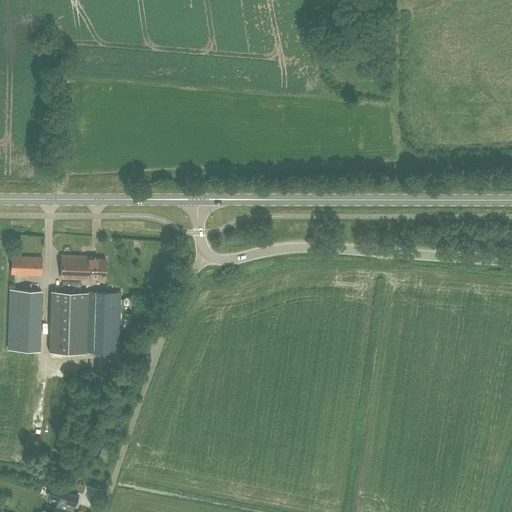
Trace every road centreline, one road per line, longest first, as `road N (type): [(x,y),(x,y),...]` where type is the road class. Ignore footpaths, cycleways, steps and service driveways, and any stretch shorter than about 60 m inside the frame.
road 1 (unclassified): [(511,262),(310,247),(216,260),(201,247),(197,201)]
road 2 (secondary): [(511,200),(197,201)]
road 3 (secondary): [(197,201),(0,199)]
